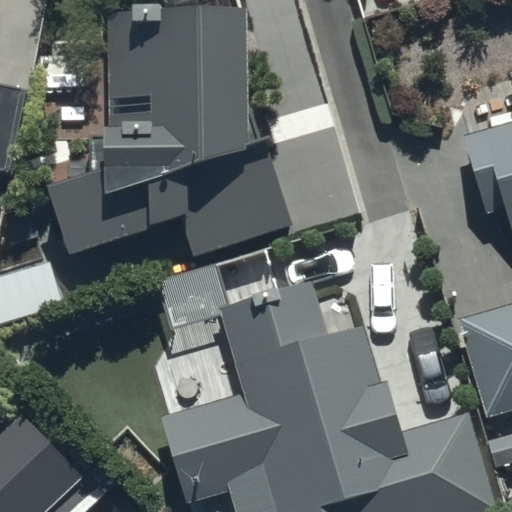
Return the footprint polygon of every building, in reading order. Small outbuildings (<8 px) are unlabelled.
[(257,35),(115,35),(115,152),(88,152),(88,193),(50,206),(74,277),(133,257),(137,270),(188,252),(196,277),(299,240),(274,168),(257,168),(257,35)] [(0,186),(9,187),(24,103),(0,98),(0,186)] [(511,135),(460,152),(485,229),(508,222),(511,235),(511,316),(460,333),(491,433),(511,426),(511,135)] [(245,405),(162,428),(185,511),(226,511),(232,511),(494,511),(471,424),(404,442),(392,400),(383,402),(369,349),(333,358),(316,294),(229,318),(219,280),(162,296),(175,345),(224,331),(245,405)] [(0,511),(44,511),(83,475),(22,412),(0,433),(0,511)]
